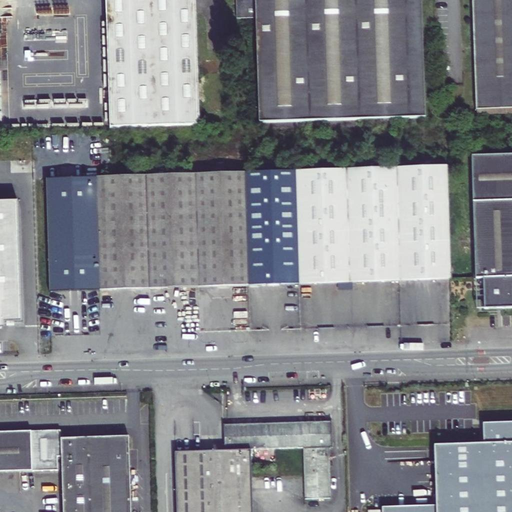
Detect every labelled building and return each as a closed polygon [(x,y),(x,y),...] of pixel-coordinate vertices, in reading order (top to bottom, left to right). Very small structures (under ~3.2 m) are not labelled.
[(106,0),(110,129),(199,126),(195,0),(106,0)] [(422,0),(236,0),(237,19),(256,19),(259,124),(426,119),(422,0)] [(511,114),(511,0),(472,0),(476,116),(511,114)] [(218,71),(217,62),(202,62),(203,72),(218,71)] [(482,279),(483,310),(511,308),(511,155),(471,157),(475,279),(482,279)] [(446,167),(47,180),(51,293),(450,280),(446,167)] [(0,323),(23,323),(18,201),(0,202),(0,323)] [(304,449),(305,501),(331,500),(329,448),(333,448),(332,423),(224,426),(224,452),(175,453),(176,511),(252,511),(251,451),(304,449)] [(511,511),(511,423),(483,424),(484,444),(434,446),(436,506),(382,508),(381,511),(511,511)] [(130,511),(129,437),(61,439),(61,431),(0,432),(0,472),(58,471),(58,457),(62,457),(63,511),(130,511)]
